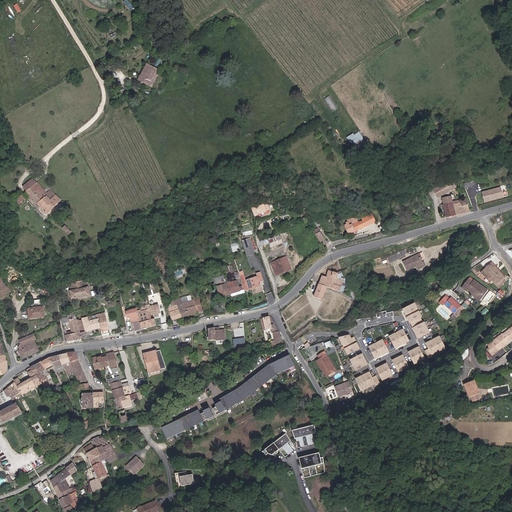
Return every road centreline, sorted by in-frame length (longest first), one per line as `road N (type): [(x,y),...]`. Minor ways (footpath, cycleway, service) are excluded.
road 1 (tertiary): [(276,300),(73,346),(18,368)]
road 2 (tertiary): [(486,211),(335,246),(276,300)]
road 3 (residential): [(0,495),(42,478),(108,429),(145,433),(163,455)]
road 4 (residential): [(350,511),(328,410),(296,348)]
road 5 (residential): [(296,348),(182,414)]
road 6 (residential): [(511,356),(483,369),(472,348),(511,299)]
